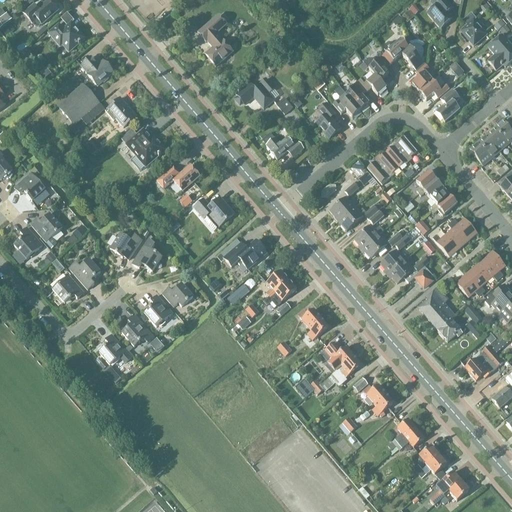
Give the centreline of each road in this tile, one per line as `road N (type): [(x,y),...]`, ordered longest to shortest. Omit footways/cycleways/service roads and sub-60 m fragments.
road 1 (tertiary): [(511,480),(279,213)]
road 2 (tertiary): [(279,213),(97,0)]
road 3 (residential): [(279,213),(388,119),(415,124),(442,149)]
road 4 (residential): [(129,283),(64,337),(0,263)]
